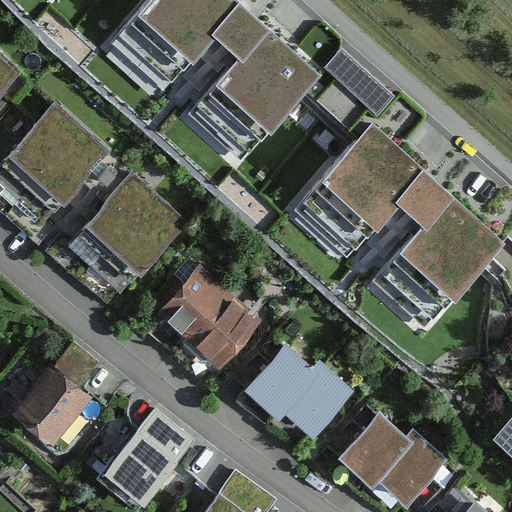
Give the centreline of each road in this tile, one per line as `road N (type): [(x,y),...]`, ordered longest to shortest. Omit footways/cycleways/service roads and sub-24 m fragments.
road 1 (residential): [(326,511),(185,411),(0,255)]
road 2 (residential): [(511,174),(321,0)]
